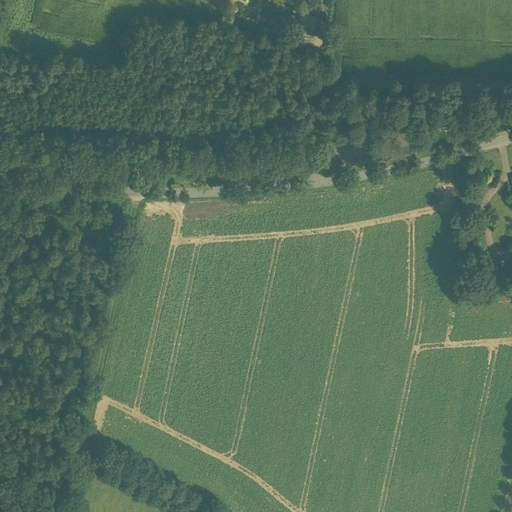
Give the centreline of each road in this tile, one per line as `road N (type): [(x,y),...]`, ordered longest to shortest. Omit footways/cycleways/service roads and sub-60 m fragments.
road 1 (unclassified): [(314,183),(177,196),(0,180)]
road 2 (primary): [(308,154),(137,163),(0,152)]
road 3 (primary): [(511,110),(308,154)]
road 4 (unclassified): [(314,183),(511,137)]
